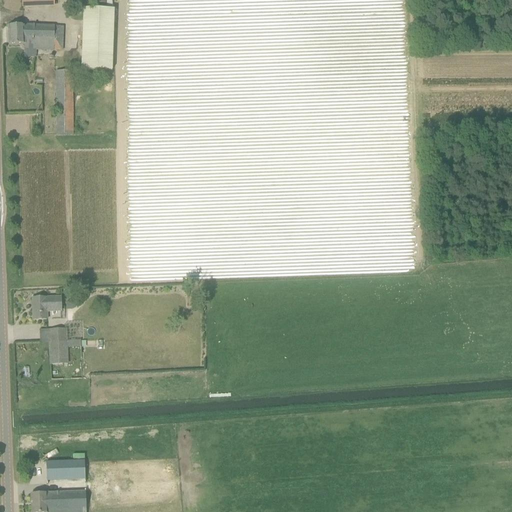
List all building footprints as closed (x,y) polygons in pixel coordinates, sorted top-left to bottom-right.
[(82,70),(92,71),(113,71),(115,11),(84,10),(82,70)] [(24,26),(8,27),(9,46),(25,45),(24,50),(62,51),(63,28),(24,26)] [(72,136),(72,72),(56,72),(56,136),(72,136)] [(33,299),(33,321),(47,320),(47,313),(62,312),(62,298),(33,299)] [(80,342),(66,343),(66,330),(50,331),(51,365),(67,364),(66,350),(80,349),(80,342)] [(84,480),(83,461),(44,462),(45,482),(84,480)] [(48,495),(31,495),(31,511),(86,511),(86,510),(86,494),(48,495)]
